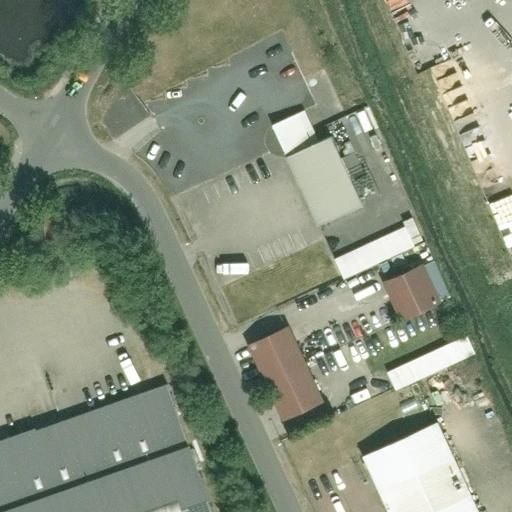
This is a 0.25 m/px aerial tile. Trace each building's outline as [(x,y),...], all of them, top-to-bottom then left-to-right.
[(324,141),(280,161),(311,228),(355,208),(324,141)] [(414,219),(331,256),(341,278),(424,240),(414,219)] [(415,267),(374,287),(393,325),(434,304),(415,267)] [(289,331),(245,351),(277,423),(322,403),(289,331)] [(392,389),(472,353),(464,334),(383,370),(392,389)] [(218,511),(166,385),(0,446),(0,511),(218,511)] [(473,511),(431,424),(355,461),(379,511),(473,511)]
